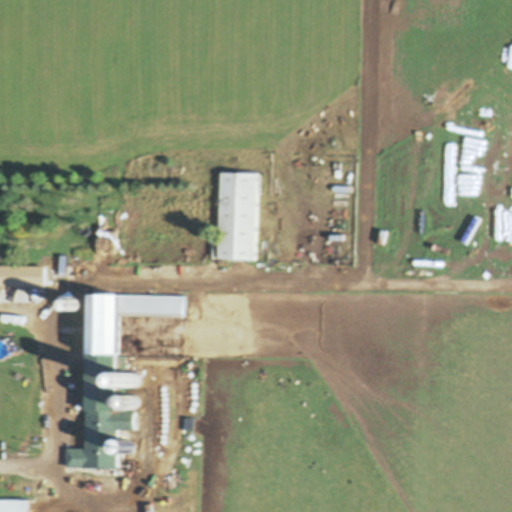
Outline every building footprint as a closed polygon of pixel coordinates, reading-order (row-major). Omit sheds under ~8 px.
[(146,109),(159,109),(159,117),(146,117),(146,109)] [(304,131),(318,133),(316,144),(302,142),(304,131)] [(223,168),(259,169),(256,255),(220,254),(223,168)] [(0,261),(29,261),(28,282),(0,281),(0,261)] [(92,288),(122,288),(122,291),(186,293),(186,312),(121,312),(120,406),(138,407),(138,426),(121,426),(120,464),(70,463),(70,444),(89,445),(92,288)] [(87,302),(86,304),(84,305),(83,306),(82,306),(80,306),(79,306),(78,305),(77,304),(76,302),(75,301),(75,299),(76,298),(76,297),(77,296),(78,296),(79,295),(80,295),(82,295),(83,295),(85,296),(86,298),(87,300),(88,300),(88,301),(88,302),(87,302)] [(130,383),(129,382),(128,381),(127,379),(127,377),(127,375),(128,374),(128,372),(130,371),(131,370),(134,370),(135,370),(137,371),(139,372),(140,373),(140,375),(141,377),(140,379),(140,380),(138,382),(137,383),(136,384),(134,384),(132,384),(130,383)] [(129,405),(128,404),(127,402),(126,400),(126,399),(126,397),(127,395),(127,394),(129,393),(131,392),(132,392),(134,392),(136,392),(138,394),(139,395),(139,397),(140,398),(139,401),(139,402),(138,403),(136,405),(135,405),(133,406),(131,405),(129,405)] [(126,449),(124,448),(123,447),(122,445),(122,443),(122,442),(123,440),(124,438),(125,437),(127,436),(129,436),(131,436),(133,437),(134,439),(135,440),(136,442),(136,443),(136,445),(135,447),(134,448),(132,449),(131,450),(129,450),(128,450),(126,449)] [(0,511),(0,495),(32,496),(31,511),(0,511)]
